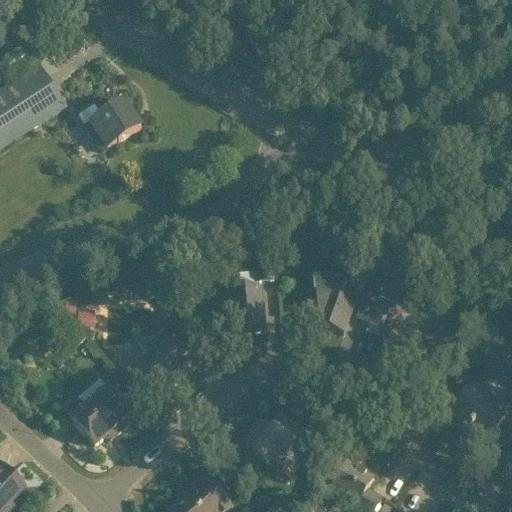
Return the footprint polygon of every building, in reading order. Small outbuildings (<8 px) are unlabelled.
[(21,81),(0,95),(0,154),(48,121),(65,109),(38,70),(21,81)] [(123,105),(102,119),(97,110),(81,121),(94,143),(102,156),(117,146),(118,147),(141,132),(123,105)] [(375,222),(368,233),(390,246),(397,234),(375,222)] [(256,287),(257,287),(273,285),(271,258),(253,260),(255,275),(256,287)] [(355,308),(340,303),(346,288),(329,281),(312,283),(314,299),(300,300),(301,315),(296,315),(298,333),(318,331),(318,330),(328,332),(328,333),(343,338),(355,308)] [(373,311),(375,312),(384,287),(370,282),(362,301),(374,306),(373,311)] [(398,291),(384,287),(375,312),(386,316),(390,305),(394,307),(394,308),(395,308),(398,291)] [(261,292),(258,292),(241,294),(226,295),(231,339),(266,335),(261,292)] [(91,331),(91,314),(78,314),(78,331),(91,331)] [(426,372),(426,366),(436,365),(442,364),(447,360),(449,354),(448,348),(443,343),(437,342),(420,344),(420,336),(408,337),(402,332),(401,324),(392,324),(382,337),(384,352),(382,355),(389,361),(387,363),(400,373),(402,371),(408,377),(411,374),(426,372)] [(138,346),(150,359),(133,374),(142,384),(155,399),(180,377),(183,380),(194,370),(180,355),(161,334),(150,344),(146,339),(138,346)] [(495,346),(489,352),(497,360),(503,354),(495,346)] [(121,388),(114,380),(108,385),(115,393),(121,388)] [(473,449),(506,420),(497,409),(480,389),(447,418),(473,449)] [(68,417),(72,421),(71,422),(94,450),(114,433),(118,438),(135,423),(107,391),(85,410),(81,406),(76,405),(68,411),(68,417)] [(291,414),(293,420),(299,423),(304,421),(307,415),(305,410),(300,407),(294,409),(291,414)] [(286,461),(293,447),(304,430),(281,417),(271,433),(257,425),(240,453),(257,463),(269,470),(279,475),(286,461)] [(511,464),(501,479),(511,487),(511,464)] [(347,467),(337,484),(329,497),(353,511),(376,511),(382,503),(366,494),(373,482),(347,467)] [(0,470),(0,511),(11,511),(12,511),(9,509),(24,494),(0,470)] [(229,511),(230,511),(202,480),(192,489),(196,494),(174,511),(229,511)] [(260,495),(252,507),(259,511),(269,511),(275,504),(260,495)]
